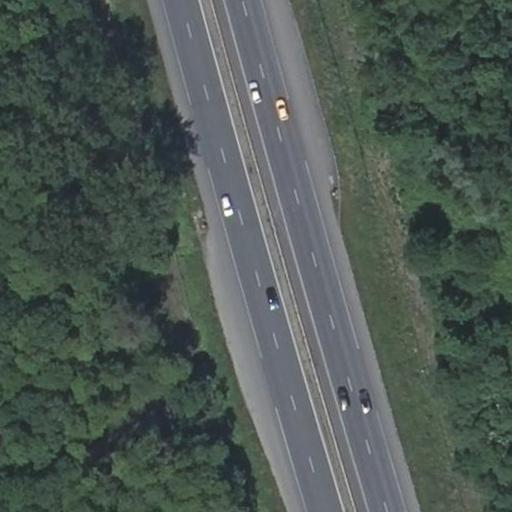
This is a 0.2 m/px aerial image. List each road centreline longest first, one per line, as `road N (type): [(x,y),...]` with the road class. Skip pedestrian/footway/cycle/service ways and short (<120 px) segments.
road 1 (motorway): [(181,0),(331,511)]
road 2 (motorway): [(392,511),(244,0)]
